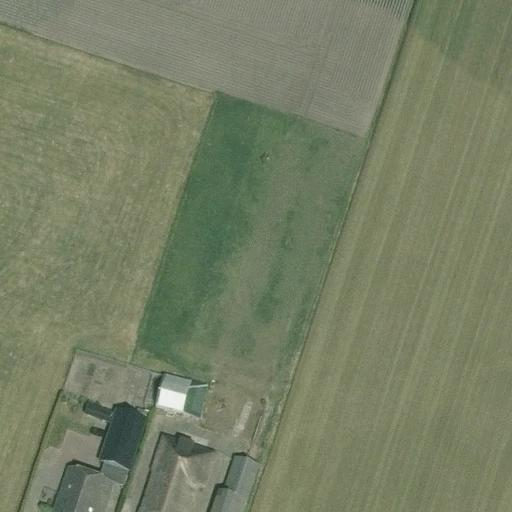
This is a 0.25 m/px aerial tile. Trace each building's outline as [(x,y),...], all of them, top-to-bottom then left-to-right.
[(196,421),(205,388),(165,377),(155,411),(180,418),(180,416),(196,421)] [(146,422),(115,412),(100,462),(130,472),(146,422)] [(202,491),(212,457),(161,442),(150,475),(152,476),(140,511),(188,511),(196,489),(202,491)] [(242,511),(257,470),(233,462),(217,511),(242,511)] [(103,511),(111,489),(67,474),(54,511),(103,511)]
